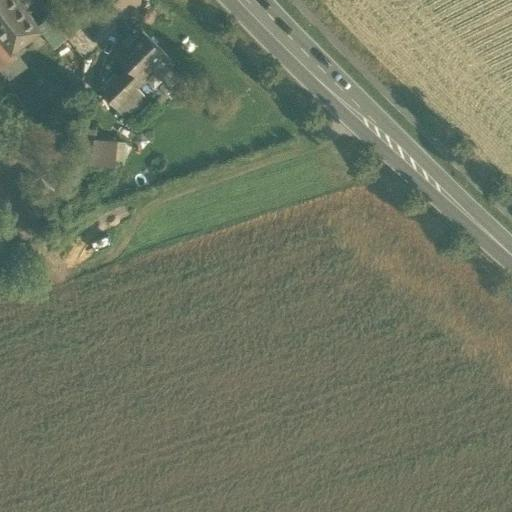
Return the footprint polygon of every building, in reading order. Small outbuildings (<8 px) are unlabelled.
[(0,0),(0,38),(10,51),(11,50),(40,28),(19,0),(0,0)] [(128,68),(140,79),(141,78),(165,54),(142,32),(117,57),(128,68)] [(0,66),(15,55),(11,50),(10,51),(0,38),(0,66)] [(116,109),(117,107),(137,87),(144,80),(141,78),(140,79),(128,68),(102,95),(116,109)] [(148,98),(137,87),(117,107),(128,118),(148,98)] [(74,160),(93,162),(95,138),(96,127),(79,126),(74,160)] [(116,140),(95,138),(93,162),(113,164),(116,140)] [(19,198),(34,219),(46,210),(39,200),(51,191),(43,181),(19,198)]
